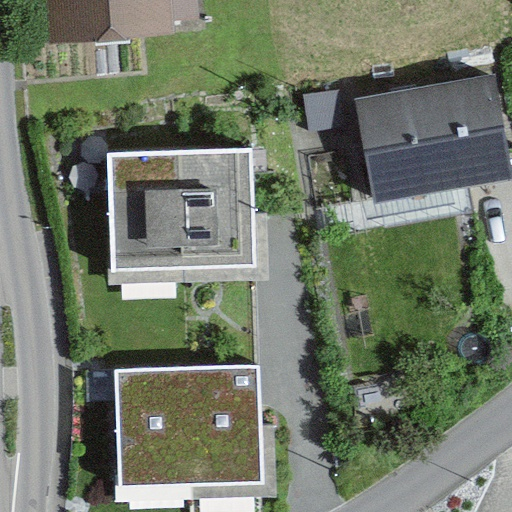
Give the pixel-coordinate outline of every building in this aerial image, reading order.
[(33,0),(36,48),(153,42),(152,24),(178,22),(176,0),(33,0)] [(475,93),(351,110),(364,207),(488,190),(475,93)] [(163,279),(163,165),(97,165),(97,279),(163,279)] [(163,279),(230,279),(230,165),(163,165),(163,279)] [(241,494),(239,380),(175,381),(177,495),(241,494)] [(107,496),(177,495),(175,381),(105,383),(107,496)]
